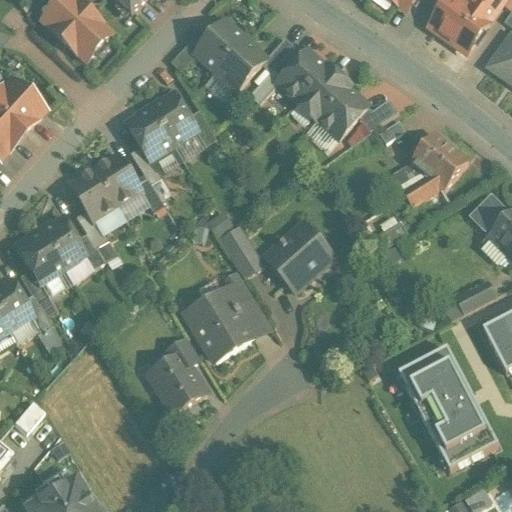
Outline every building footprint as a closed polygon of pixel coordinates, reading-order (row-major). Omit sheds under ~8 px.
[(80,9),(70,0),(68,0),(61,8),(62,9),(52,19),(52,18),(43,28),(52,36),(52,37),(62,46),(63,45),(69,51),(68,52),(78,61),(79,60),(88,69),(96,60),(96,59),(105,49),(106,50),(114,40),(104,31),(104,30),(81,8),(80,9)] [(107,0),(120,12),(121,11),(132,21),(151,0),(107,0)] [(384,0),(398,10),(399,8),(408,15),(418,0),(384,0)] [(509,0),(478,0),(469,13),(490,27),(509,0)] [(469,13),(454,1),(431,33),(468,59),(491,28),(490,27),(469,13)] [(204,52),(196,61),(197,61),(217,80),(247,47),(226,28),(204,52)] [(511,41),(489,74),(511,89),(511,41)] [(195,44),(172,69),(182,78),(197,61),(196,61),(204,52),(195,44)] [(286,44),(267,65),(268,66),(263,72),(271,79),(275,75),(275,76),(296,53),(286,44)] [(247,47),(217,80),(238,99),(263,72),(268,66),(267,65),(247,47)] [(284,84),(278,89),(279,90),(299,108),(297,110),(331,73),(328,75),(308,57),(284,84)] [(331,73),(297,110),(317,129),(351,92),(331,73)] [(271,79),(250,102),(260,111),(279,90),(278,89),(284,84),(275,76),(275,75),(271,79)] [(2,92),(0,94),(0,165),(45,116),(11,85),(4,93),(2,92)] [(351,92),(317,129),(318,129),(320,127),(340,146),(360,124),(369,114),(370,113),(350,95),(352,92),(351,92)] [(175,100),(151,115),(175,153),(198,138),(199,138),(190,123),(175,100)] [(391,105),(373,117),(369,114),(360,124),(370,139),(400,118),(391,105)] [(151,115),(128,130),(142,153),(151,168),(152,167),(175,153),(151,115)] [(218,146),(200,117),(190,123),(199,138),(198,138),(207,153),(218,146)] [(400,127),(381,139),(387,149),(406,136),(400,127)] [(427,183),(411,192),(409,189),(410,188),(402,175),(394,180),(414,214),(442,195),(445,197),(469,168),(435,140),(411,169),(427,183)] [(151,168),(142,153),(131,160),(148,186),(153,192),(163,185),(152,167),(151,168)] [(138,192),(120,162),(96,177),(119,214),(142,200),(143,200),(138,192)] [(119,214),(96,177),(72,192),(91,222),(95,229),(98,228),(119,214)] [(148,186),(138,192),(143,200),(142,200),(154,220),(166,213),(153,192),(148,186)] [(511,219),(491,240),(511,261),(511,219)] [(98,228),(95,229),(91,222),(80,228),(88,240),(88,241),(98,255),(110,247),(98,228)] [(78,247),(64,224),(40,239),(63,276),(86,262),(87,261),(78,247)] [(305,230),(285,248),(281,244),(277,246),(284,254),(268,268),(295,298),(335,263),(305,230)] [(63,276),(40,239),(16,253),(30,276),(39,291),(40,290),(63,276)] [(98,255),(88,241),(88,240),(78,247),(87,261),(86,262),(95,276),(106,269),(98,255)] [(250,247),(229,260),(245,285),(266,272),(250,247)] [(39,291),(30,276),(20,283),(31,302),(39,311),(49,304),(40,290),(39,291)] [(22,307),(8,285),(0,289),(0,325),(7,337),(30,323),(31,322),(22,307)] [(241,287),(188,320),(217,368),(270,335),(241,287)] [(489,288),(457,304),(460,310),(465,319),(496,303),(489,288)] [(52,333),(39,311),(31,302),(22,307),(31,322),(30,323),(41,340),(52,333)] [(460,310),(448,316),(453,326),(465,319),(460,310)] [(511,321),(483,337),(506,380),(511,376),(511,321)] [(188,344),(175,352),(181,362),(182,362),(190,373),(201,366),(188,344)] [(448,355),(399,380),(450,477),(499,452),(473,403),(448,355)] [(190,373),(182,362),(181,362),(151,381),(175,419),(206,399),(190,373)] [(33,473),(16,458),(9,467),(26,482),(33,473)] [(90,511),(72,483),(25,511),(90,511)]
